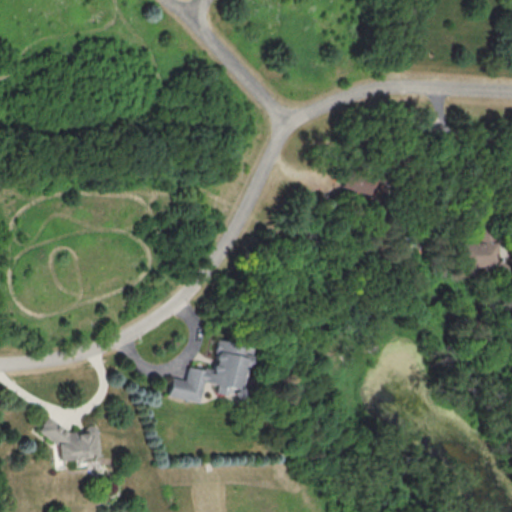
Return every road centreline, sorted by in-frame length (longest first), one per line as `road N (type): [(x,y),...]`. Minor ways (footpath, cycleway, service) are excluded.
road 1 (residential): [(0,365),(113,343),(188,295),(225,246),(273,147),(316,110),(397,88),(511,93)]
road 2 (residential): [(288,128),(195,21),(189,0)]
